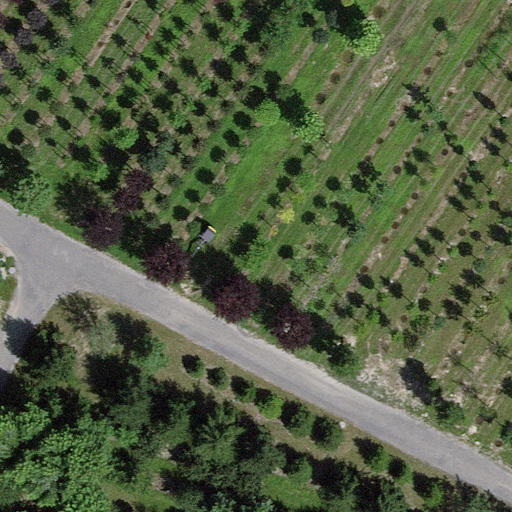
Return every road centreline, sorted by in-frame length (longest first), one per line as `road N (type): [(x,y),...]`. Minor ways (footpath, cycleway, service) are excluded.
road 1 (track): [(511,502),(0,229)]
road 2 (track): [(0,369),(52,255)]
